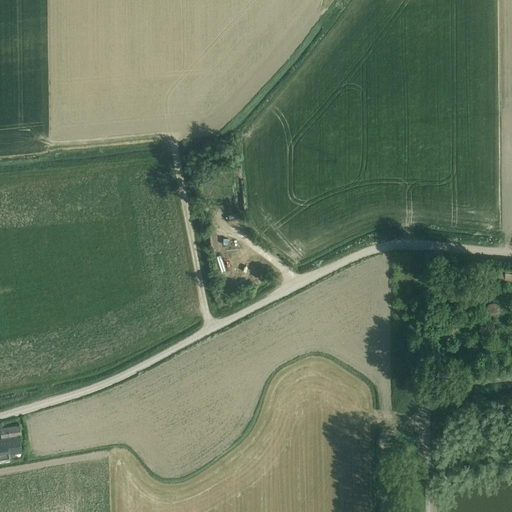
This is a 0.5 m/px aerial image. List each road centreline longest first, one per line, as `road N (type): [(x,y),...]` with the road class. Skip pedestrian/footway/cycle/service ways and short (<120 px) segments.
road 1 (unclassified): [(0,416),(123,377),(369,251),(411,244),(511,254)]
road 2 (unclassified): [(428,511),(427,401),(458,381),(511,376)]
road 3 (track): [(384,511),(382,420),(424,418)]
